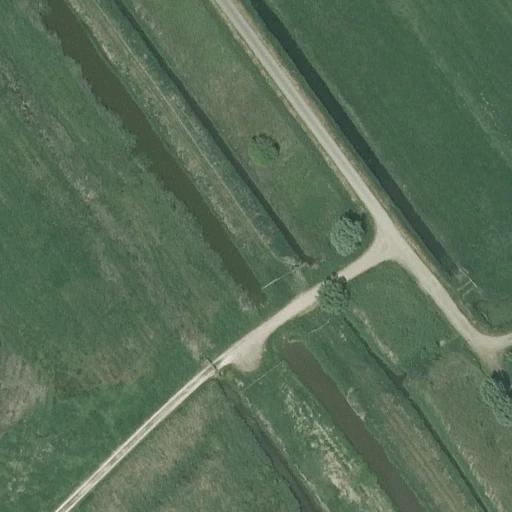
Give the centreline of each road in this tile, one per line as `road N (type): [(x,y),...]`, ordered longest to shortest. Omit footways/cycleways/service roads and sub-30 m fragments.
road 1 (unclassified): [(397,245),(221,0)]
road 2 (track): [(273,331),(65,511)]
road 3 (track): [(305,302),(454,511)]
road 4 (track): [(485,352),(397,245)]
